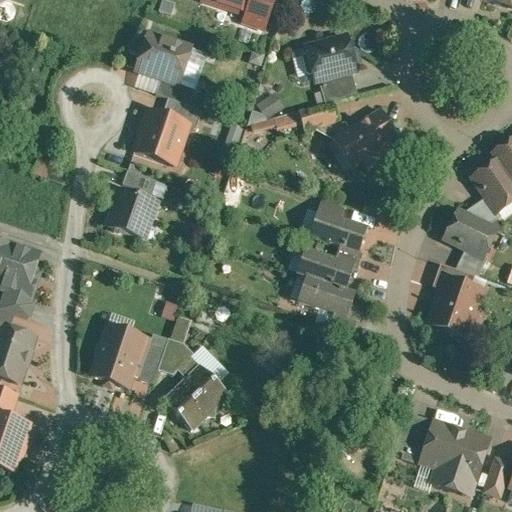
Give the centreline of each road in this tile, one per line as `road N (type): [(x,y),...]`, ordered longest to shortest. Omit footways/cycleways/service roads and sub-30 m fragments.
road 1 (residential): [(511,412),(431,387),(403,361),(397,286),(446,142)]
road 2 (residential): [(71,418),(62,333),(87,138)]
road 3 (residential): [(87,138),(119,123),(124,104),(105,77),(74,80),(63,93),(69,128)]
road 4 (residential): [(156,511),(158,452),(138,429),(71,418)]
road 5 (residential): [(446,142),(416,102),(404,55),(414,22)]
